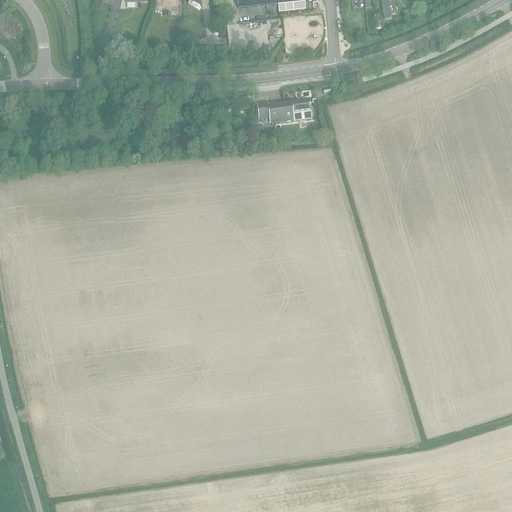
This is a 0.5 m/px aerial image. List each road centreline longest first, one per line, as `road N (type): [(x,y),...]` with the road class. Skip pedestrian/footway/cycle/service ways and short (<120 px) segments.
road 1 (tertiary): [(47,84),(228,82),(333,68),(397,51),(501,0)]
road 2 (unclassified): [(41,511),(0,356)]
